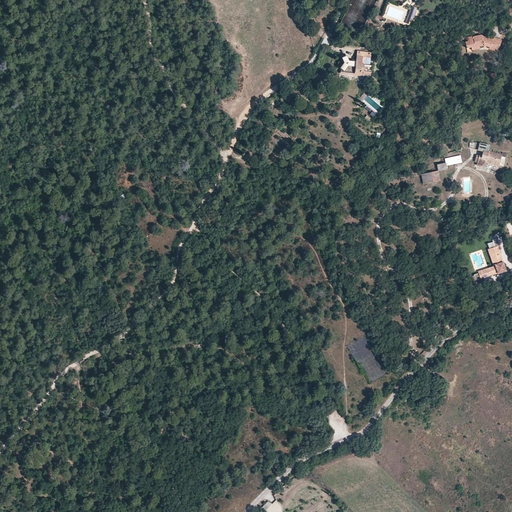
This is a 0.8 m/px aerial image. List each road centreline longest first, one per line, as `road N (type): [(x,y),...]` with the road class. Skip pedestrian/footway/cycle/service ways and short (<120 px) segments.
road 1 (track): [(0,452),(62,373),(158,305),(223,166),(222,152),(149,45),(142,0)]
road 2 (residential): [(248,511),(314,452),(363,433),(456,329),(511,302)]
road 3 (residential): [(223,166),(242,119),(308,63),(345,0)]
